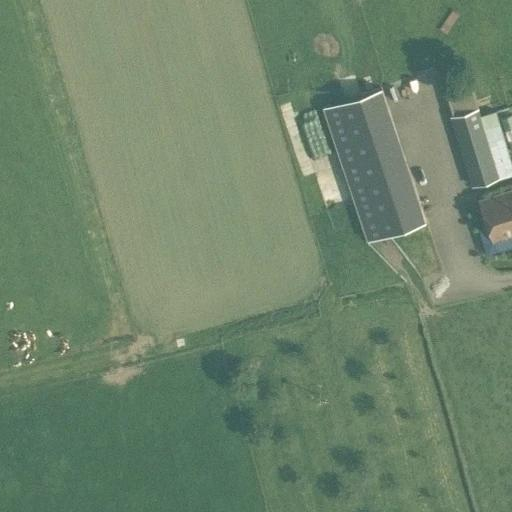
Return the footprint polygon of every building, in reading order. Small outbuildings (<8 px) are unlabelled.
[(389,85),(397,111),(423,103),(415,77),(389,85)] [(425,220),(383,95),(381,87),(324,106),(368,239),(425,220)] [(480,115),(478,107),(451,115),(472,184),(499,176),(480,115)] [(480,115),(499,176),(511,172),(511,135),(504,108),(480,115)] [(511,232),(511,186),(510,188),(511,193),(511,194),(482,205),(493,239),(511,232)]
